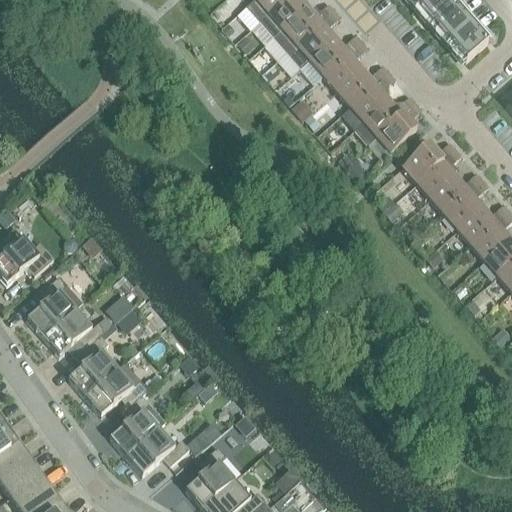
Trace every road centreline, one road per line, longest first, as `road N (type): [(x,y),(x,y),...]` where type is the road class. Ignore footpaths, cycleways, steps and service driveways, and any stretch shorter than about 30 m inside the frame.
road 1 (residential): [(128,511),(99,492),(0,354)]
road 2 (residential): [(456,104),(426,88),(347,0)]
